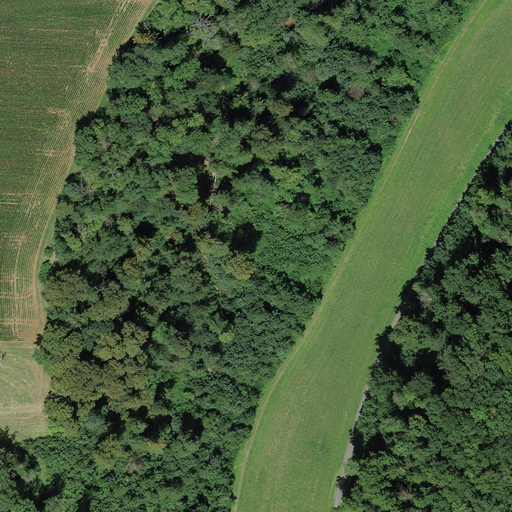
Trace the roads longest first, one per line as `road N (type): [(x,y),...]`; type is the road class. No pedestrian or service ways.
road 1 (track): [(485,0),(256,416),(232,511)]
road 2 (unclassified): [(511,125),(382,351),(336,511)]
